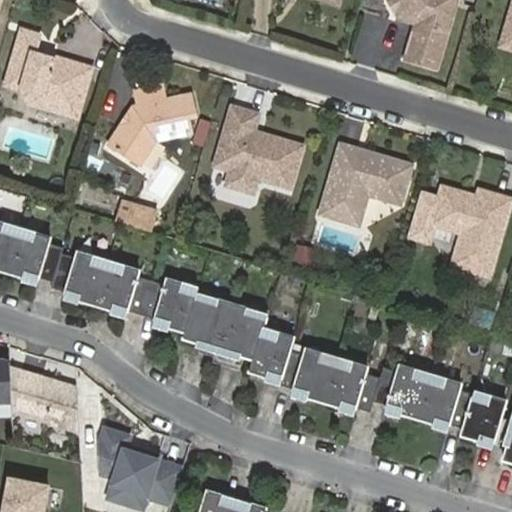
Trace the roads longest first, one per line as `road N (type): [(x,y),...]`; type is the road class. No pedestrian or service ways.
road 1 (residential): [(479,511),(248,441),(149,388),(83,338),(0,316)]
road 2 (residential): [(127,0),(142,22),(511,135)]
